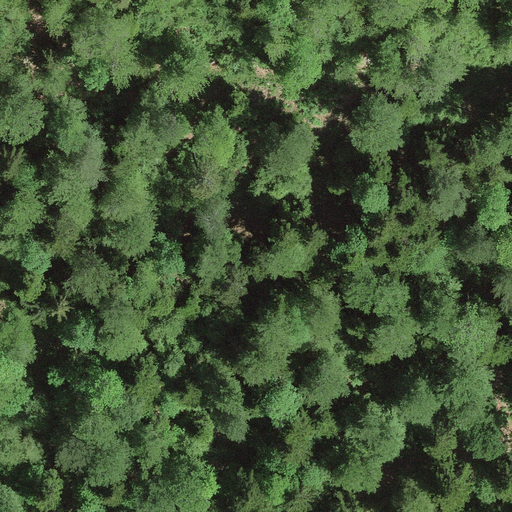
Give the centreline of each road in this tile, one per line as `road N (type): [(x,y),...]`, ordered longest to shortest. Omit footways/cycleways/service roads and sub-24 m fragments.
road 1 (track): [(511,79),(0,75)]
road 2 (track): [(511,437),(291,511)]
